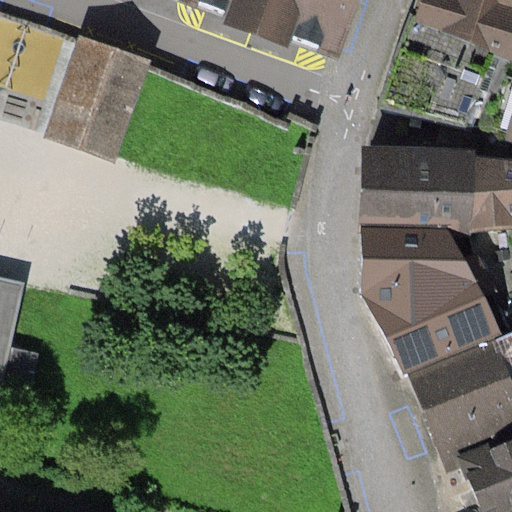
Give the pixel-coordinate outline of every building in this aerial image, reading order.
[(181,0),(182,0),(328,54),(345,0),(181,0)] [(511,0),(419,0),(417,8),(414,20),(485,48),(511,59),(511,0)] [(485,48),(414,20),(410,19),(383,92),(378,107),(458,125),(485,48)] [(113,52),(79,40),(46,137),(115,161),(150,65),(113,52)] [(362,230),(439,235),(469,232),(466,171),(466,162),(418,161),(364,160),(362,230)] [(511,174),(466,171),(469,232),(469,235),(511,229),(511,174)] [(439,235),(362,230),(362,259),(361,297),(402,374),(482,343),(491,338),(439,235)] [(22,282),(0,276),(0,375),(1,375),(22,282)] [(449,470),(461,462),(511,440),(511,409),(482,343),(402,374),(410,385),(449,470)] [(511,511),(511,440),(461,462),(465,471),(481,511),(511,511)]
